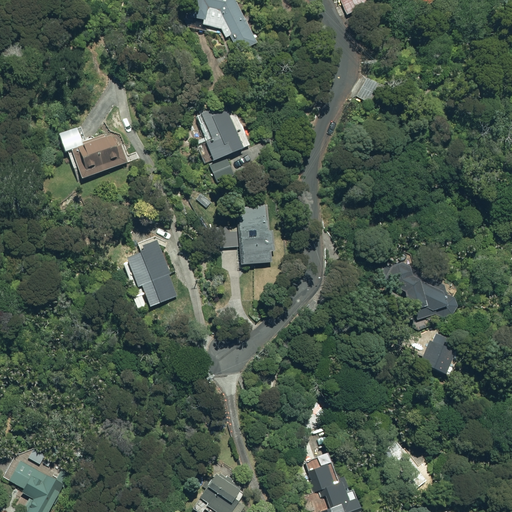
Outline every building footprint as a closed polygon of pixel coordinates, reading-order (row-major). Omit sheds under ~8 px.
[(234,37),(243,54),(261,44),(238,0),(196,0),(192,29),(207,31),(207,27),(226,30),(230,39),(234,37)] [(344,0),(342,1),(349,17),(370,9),(365,0),(344,0)] [(420,3),(425,10),(440,0),(412,0),(415,6),(420,3)] [(511,0),(501,0),(511,15),(511,0)] [(357,98),(376,109),(387,90),(368,80),(357,98)] [(211,166),(218,185),(236,178),(228,159),(253,148),(233,104),(204,117),(215,142),(199,149),(207,168),(211,166)] [(74,152),(84,181),(129,164),(123,148),(118,149),(114,138),(107,140),(106,137),(85,144),(86,148),(74,152)] [(241,248),(243,267),(274,265),(273,254),(276,254),(275,234),(272,234),(270,208),(238,210),(240,227),(210,229),(211,251),(241,248)] [(136,282),(144,305),(170,296),(164,280),(170,277),(162,255),(137,264),(143,279),(136,282)] [(411,270),(407,267),(399,269),(412,322),(441,315),(442,319),(444,320),(455,318),(459,311),(456,301),(451,297),(448,298),(442,295),(424,289),(421,283),(414,280),(411,270)] [(421,366),(448,378),(459,354),(449,350),(453,342),(435,334),(421,366)] [(296,438),(308,469),(307,470),(310,480),(309,481),(313,492),(319,490),(322,497),(324,496),(329,507),(320,511),(319,511),(353,511),(359,510),(350,488),(344,490),(340,479),(337,480),(327,452),(319,454),(316,448),(329,443),(324,429),(296,438)] [(375,448),(413,493),(429,480),(391,435),(375,448)] [(51,511),(60,496),(58,495),(63,487),(21,464),(10,483),(25,491),(16,506),(27,511),(51,511)] [(227,479),(221,476),(219,478),(217,477),(194,511),(206,511),(207,511),(208,511),(243,511),(246,508),(243,506),(244,504),(241,502),(245,496),(242,495),(242,493),(241,493),(243,490),(234,484),(235,482),(228,478),(227,479)]
